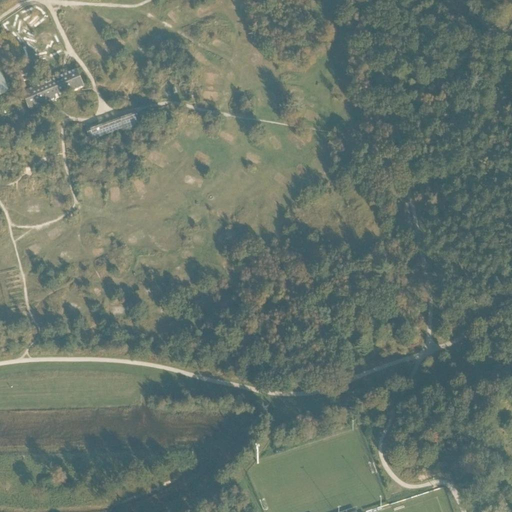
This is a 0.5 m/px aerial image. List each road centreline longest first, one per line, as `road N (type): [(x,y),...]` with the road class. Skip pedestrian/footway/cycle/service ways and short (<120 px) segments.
road 1 (unknown): [(511,348),(285,421)]
road 2 (unknown): [(180,511),(238,472),(285,421)]
